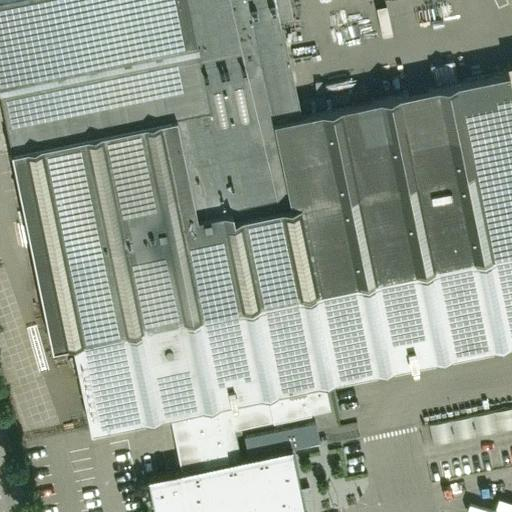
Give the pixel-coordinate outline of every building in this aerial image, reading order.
[(0,0),(0,92),(12,149),(52,346),(73,341),(91,428),(169,412),(182,470),(148,477),(155,511),(288,511),(304,509),(291,449),(306,445),(306,443),(319,440),(315,423),(246,437),(250,456),(241,458),(235,430),(309,414),(308,406),(307,399),(305,392),(304,384),(323,380),(511,340),(511,59),(507,61),(509,70),(300,112),(280,15),(291,13),(288,0),(0,0)] [(369,18),(382,18),(380,0),(373,0),(369,0),(369,18)] [(323,380),(304,384),(305,392),(325,388),(323,380)] [(325,388),(305,392),(307,399),(327,395),(325,388)] [(328,401),(327,395),(307,399),(308,406),(328,401)] [(330,410),(328,401),(308,406),(309,414),(330,410)]
